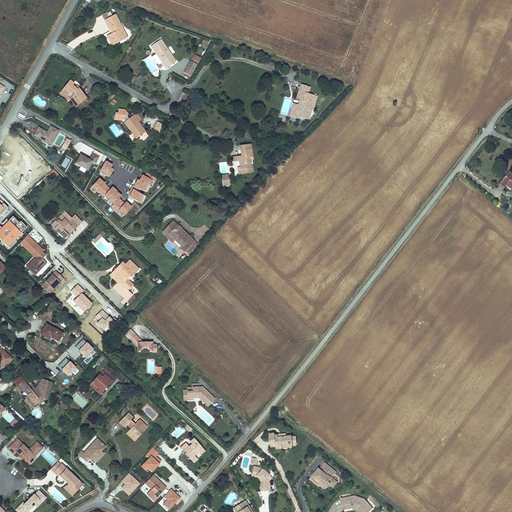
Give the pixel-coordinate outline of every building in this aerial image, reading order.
[(115,14),(105,19),(113,33),(108,36),(110,40),(112,39),(114,43),(119,41),(118,38),(122,36),(120,32),(124,30),(115,14)] [(119,41),(127,37),(124,30),(120,32),(122,36),(118,38),(119,41)] [(162,38),(151,45),(157,53),(164,64),(166,68),(177,61),(162,38)] [(164,64),(157,53),(154,55),(161,65),(164,64)] [(183,72),(190,76),(197,64),(190,60),(183,72)] [(72,81),(63,91),(72,99),(77,106),(87,99),(80,89),(81,88),(72,81)] [(315,108),(318,94),(310,92),(311,86),(303,84),(302,90),(300,90),(299,95),(305,96),(304,100),(304,103),(300,102),(298,109),(293,108),(292,111),(290,115),(301,118),(301,115),(309,117),(312,107),(315,108)] [(72,99),(63,91),(61,94),(70,102),(72,99)] [(127,121),(131,119),(129,116),(129,114),(126,110),(120,109),(119,113),(117,113),(115,119),(124,120),(125,119),(127,121)] [(147,131),(139,121),(142,119),(138,113),(131,119),(127,121),(125,123),(133,132),(135,131),(140,137),(147,131)] [(153,131),(159,135),(164,125),(158,122),(153,131)] [(51,144),(59,129),(51,125),(48,131),(39,127),(34,135),(51,144)] [(78,142),(74,149),(81,153),(82,151),(91,155),(93,149),(78,142)] [(253,143),(244,144),(244,150),(242,155),(235,156),(236,160),(243,159),(244,166),(240,166),(241,172),(255,171),(254,164),(253,164),(252,159),(254,158),(253,143)] [(16,161),(20,165),(23,163),(32,154),(23,145),(14,154),(18,158),(16,161)] [(88,169),(93,161),(96,163),(99,156),(93,152),(89,159),(81,154),(76,163),(88,169)] [(34,156),(32,154),(23,163),(25,165),(34,156)] [(41,170),(46,174),(52,168),(47,164),(41,170)] [(47,174),(53,179),(59,174),(54,168),(47,174)] [(511,174),(508,171),(498,184),(509,192),(510,190),(511,191),(511,174)] [(231,183),(230,173),(230,172),(229,172),(225,176),(223,176),(223,183),(231,183)] [(100,177),(91,186),(117,211),(119,209),(124,214),(132,206),(126,201),(124,203),(119,198),(123,195),(113,185),(110,189),(104,183),(105,183),(100,177)] [(74,208),(72,206),(62,216),(74,229),(78,226),(77,225),(83,220),(84,221),(89,215),(79,204),(74,208)] [(0,223),(1,225),(10,217),(0,206),(0,223)] [(198,245),(173,221),(163,231),(167,235),(169,233),(175,238),(182,245),(180,247),(188,255),(198,245)] [(169,233),(167,235),(166,236),(171,241),(175,238),(169,233)] [(36,275),(49,263),(44,258),(47,254),(42,249),(38,253),(40,254),(28,267),(36,275)] [(118,283),(113,288),(125,299),(127,302),(134,295),(127,289),(130,286),(126,282),(129,279),(126,276),(129,273),(133,278),(141,270),(131,261),(127,265),(123,269),(121,266),(115,272),(122,279),(118,283)] [(50,293),(61,282),(59,280),(63,276),(57,270),(52,276),(53,277),(50,279),(50,278),(43,285),(50,293)] [(122,279),(115,272),(113,274),(116,277),(114,279),(118,283),(122,279)] [(41,292),(35,297),(38,301),(44,295),(41,292)] [(63,341),(67,333),(47,323),(41,334),(51,339),(53,335),(63,341)] [(124,335),(129,340),(136,334),(131,328),(124,335)] [(138,345),(138,352),(153,352),(153,341),(144,341),(136,334),(129,340),(135,345),(138,345)] [(82,338),(74,347),(85,357),(89,353),(92,355),(96,352),(82,338)] [(13,356),(0,344),(0,361),(4,365),(13,356)] [(66,358),(58,366),(68,375),(76,367),(66,358)] [(105,366),(102,370),(90,384),(100,393),(110,382),(112,383),(117,377),(108,369),(105,366)] [(28,386),(23,391),(27,396),(25,400),(27,403),(31,404),(34,407),(42,401),(39,398),(40,396),(41,396),(42,397),(43,397),(44,397),(45,397),(45,396),(46,396),(47,395),(47,394),(48,393),(48,391),(50,391),(50,390),(50,385),(46,383),(46,380),(42,378),(38,386),(37,385),(34,392),(28,386)] [(18,387),(23,391),(28,386),(24,381),(18,387)] [(197,384),(192,384),(192,387),(187,387),(187,390),(183,390),(183,401),(192,401),(192,398),(199,398),(208,407),(215,400),(202,387),(197,387),(197,384)] [(7,412),(4,416),(11,422),(14,418),(7,412)] [(135,441),(147,427),(138,419),(135,422),(131,419),(133,416),(128,412),(122,418),(131,426),(130,428),(125,433),(135,441)] [(131,426),(122,418),(118,423),(123,427),(125,425),(130,428),(131,426)] [(266,435),(267,447),(273,447),(274,450),(281,449),(285,445),(290,445),(289,436),(284,437),(284,435),(272,436),(272,434),(266,435)] [(37,442),(29,451),(18,439),(8,449),(14,455),(16,452),(20,455),(23,458),(26,462),(33,455),(37,455),(43,448),(37,442)] [(97,456),(101,451),(105,447),(97,439),(84,454),(81,451),(77,455),(86,463),(89,459),(91,460),(95,463),(100,458),(97,456)] [(184,443),(178,448),(181,452),(182,451),(184,453),(183,454),(186,457),(187,457),(190,460),(194,457),(192,455),(196,452),(197,454),(202,450),(193,439),(190,442),(191,444),(188,447),(184,443)] [(159,461),(154,456),(156,453),(150,447),(144,455),(147,458),(142,464),(150,471),(159,461)] [(33,455),(26,462),(29,465),(36,458),(37,455),(33,455)] [(61,466),(58,463),(51,470),(54,473),(61,466)] [(317,468),(310,477),(315,481),(316,479),(318,481),(319,486),(324,489),(326,486),(328,484),(332,486),(335,482),(330,478),(334,473),(323,463),(318,469),(317,468)] [(61,466),(54,473),(59,477),(60,476),(68,484),(64,488),(72,497),(83,485),(62,465),(61,466)] [(253,467),(250,475),(256,477),(261,480),(261,485),(260,485),(260,491),(269,491),(269,480),(267,477),(269,476),(263,470),(253,467)] [(138,484),(127,474),(121,482),(124,485),(121,489),(128,495),(138,484)] [(153,476),(145,484),(151,490),(146,495),(153,502),(162,492),(158,488),(161,484),(153,476)] [(315,481),(310,477),(307,479),(315,486),(319,486),(318,481),(316,479),(315,481)] [(180,497),(170,488),(164,496),(167,499),(163,504),(169,509),(180,497)] [(22,505),(16,511),(17,511),(29,511),(37,503),(38,505),(41,502),(43,503),(47,499),(39,491),(35,496),(34,495),(23,506),(22,505)] [(337,501),(339,511),(351,509),(356,510),(357,511),(367,511),(370,510),(362,501),(353,498),(337,501)] [(251,511),(252,511),(245,500),(232,507),(235,511),(234,511),(251,511)]
